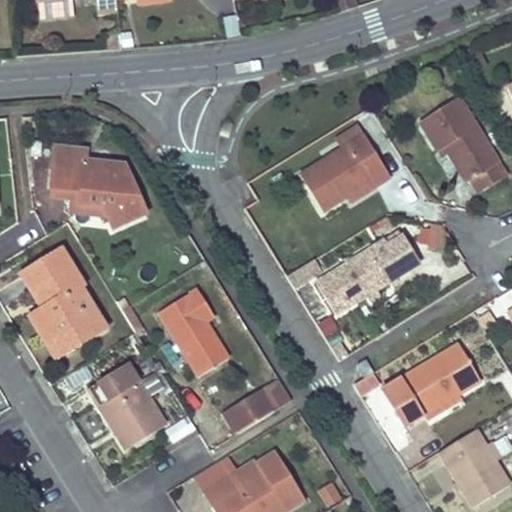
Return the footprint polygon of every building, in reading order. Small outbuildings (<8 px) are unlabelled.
[(93,0),(95,16),(115,14),(114,8),(113,0),(93,0)] [(355,8),(352,0),(333,0),(338,13),(341,13),(355,8)] [(418,123),(436,153),(443,148),(448,156),(466,185),(470,183),(477,194),(505,178),(497,164),(479,136),(457,100),(418,123)] [(367,109),(359,114),(362,120),(372,115),(369,109),(367,109)] [(336,140),(341,150),(363,137),(358,127),(336,140)] [(479,136),(497,164),(509,156),(492,128),(479,136)] [(363,137),(341,150),(299,176),(321,213),(344,198),(370,183),(374,189),(389,179),(363,137)] [(54,148),(50,189),(80,192),(79,206),(101,207),(105,216),(113,231),(146,215),(123,166),(84,163),(85,151),(54,148)] [(443,148),(436,153),(440,160),(448,156),(443,148)] [(370,183),(344,198),(348,204),(374,189),(370,183)] [(80,192),(50,189),(49,199),(67,201),(67,212),(105,216),(101,207),(79,206),(80,192)] [(432,227),(429,250),(442,252),(445,228),(432,227)] [(384,275),(397,267),(402,276),(417,266),(409,251),(400,239),(385,248),(381,242),(313,284),(333,317),(360,300),(372,293),(388,283),(384,275)] [(20,274),(41,309),(43,312),(48,308),(52,315),(42,322),(58,346),(99,320),(78,287),(82,285),(59,250),(20,274)] [(205,323),(200,314),(208,309),(195,290),(157,315),(198,379),(228,359),(205,323)] [(372,293),(360,300),(363,306),(375,299),(372,293)] [(43,312),(41,309),(29,317),(55,358),(104,328),(99,320),(58,346),(42,322),(52,315),(48,308),(43,312)] [(127,309),(122,312),(136,334),(137,334),(141,331),(127,309)] [(208,309),(200,314),(205,323),(213,317),(208,309)] [(486,314),(476,320),(482,330),(493,324),(486,314)] [(406,425),(420,416),(418,410),(451,391),(455,396),(479,382),(456,346),(399,380),(406,394),(392,402),(406,425)] [(364,361),(354,367),(362,379),(371,374),(372,374),(364,361)] [(160,363),(156,365),(161,374),(166,371),(160,363)] [(126,365),(87,390),(125,451),(164,426),(126,365)] [(156,365),(150,369),(156,377),(161,374),(156,365)] [(161,374),(156,377),(190,431),(161,450),(164,456),(199,434),(161,374)] [(362,379),(357,382),(364,394),(378,386),(371,374),(362,379)] [(357,382),(351,386),(359,398),(364,394),(357,382)] [(418,410),(420,416),(455,396),(451,391),(418,410)] [(262,392),(226,415),(238,435),(274,412),(262,392)] [(211,447),(227,438),(216,417),(200,425),(211,447)] [(474,431),(438,453),(471,508),(507,486),(492,461),(485,449),(474,431)] [(511,447),(506,437),(485,449),(492,461),(511,449),(511,447)] [(0,475),(9,475),(5,446),(0,446),(0,475)] [(253,463),(207,492),(216,505),(211,508),(213,511),(280,511),(302,498),(275,455),(255,466),(253,463)] [(331,484),(318,493),(329,509),(342,500),(331,484)] [(207,492),(202,495),(211,508),(216,505),(207,492)]
